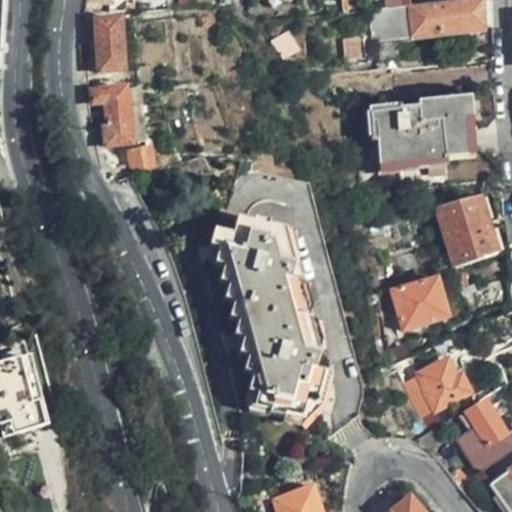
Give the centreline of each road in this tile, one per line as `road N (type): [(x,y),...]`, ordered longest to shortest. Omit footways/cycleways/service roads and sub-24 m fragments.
road 1 (tertiary): [(63,0),(59,56),(69,130),(152,301),(221,511)]
road 2 (tertiary): [(130,511),(84,331),(18,141),(20,0)]
road 3 (residential): [(357,511),(364,476),(395,462),(424,471),(456,511)]
